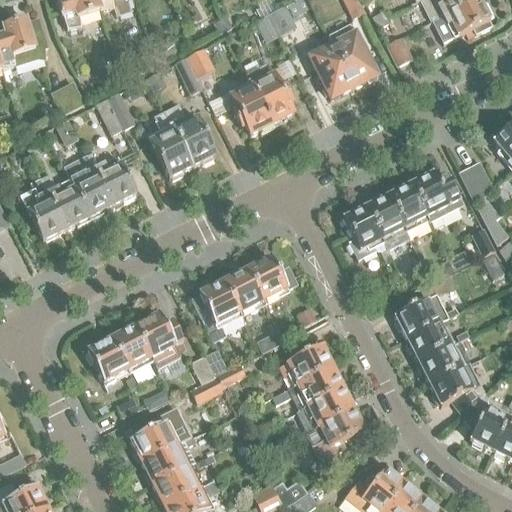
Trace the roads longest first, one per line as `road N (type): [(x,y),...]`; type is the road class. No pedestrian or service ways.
road 1 (residential): [(511,511),(464,487),(404,428),(287,190)]
road 2 (residential): [(13,331),(287,190)]
road 3 (residential): [(287,190),(511,76)]
road 4 (residential): [(104,511),(13,331)]
